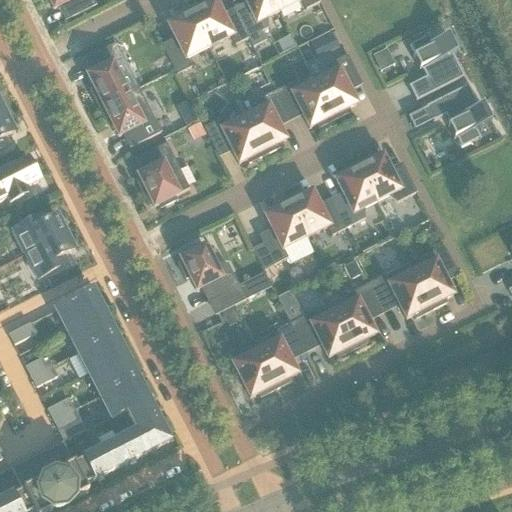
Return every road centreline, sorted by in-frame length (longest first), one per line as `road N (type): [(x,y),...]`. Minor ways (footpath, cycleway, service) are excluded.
road 1 (residential): [(140,249),(386,121)]
road 2 (residential): [(239,431),(481,309)]
road 3 (tertiary): [(511,421),(270,500)]
road 4 (residential): [(14,75),(111,265)]
road 5 (residential): [(140,249),(44,59)]
road 6 (residential): [(239,431),(140,249)]
road 7 (residential): [(111,265),(202,451)]
road 8 (tertiary): [(320,511),(511,444)]
road 9 (residential): [(79,511),(202,451)]
road 10 (residential): [(44,59),(161,0)]
